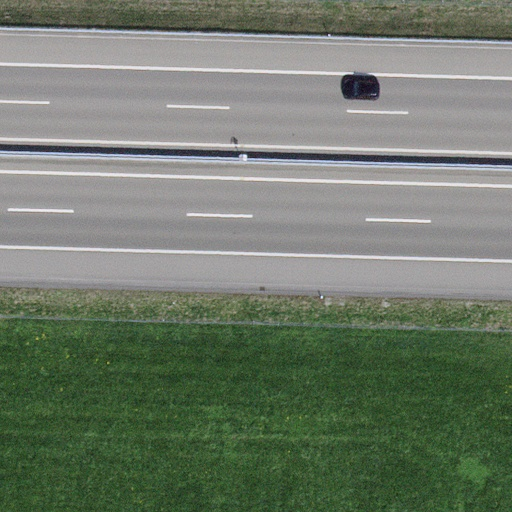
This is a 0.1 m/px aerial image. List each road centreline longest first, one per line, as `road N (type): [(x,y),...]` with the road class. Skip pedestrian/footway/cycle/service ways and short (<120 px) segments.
road 1 (motorway): [(0,211),(511,226)]
road 2 (motorway): [(511,116),(0,101)]
